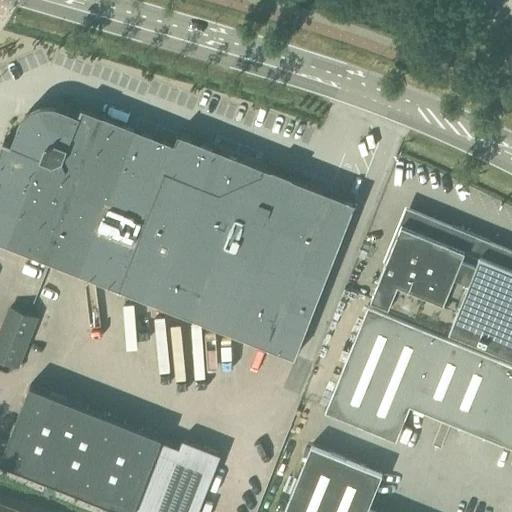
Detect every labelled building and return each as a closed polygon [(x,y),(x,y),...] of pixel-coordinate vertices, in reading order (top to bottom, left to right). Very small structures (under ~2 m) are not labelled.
[(49,273),(54,261),(98,278),(296,356),(356,201),(329,191),(328,191),(329,192),(321,212),(278,195),(278,193),(270,190),(263,174),(266,166),(180,132),(176,142),(83,105),(78,117),(60,110),(23,126),(16,144),(5,139),(0,151),(0,239),(31,252),(26,263),(49,273)] [(511,355),(511,252),(487,242),(488,241),(486,237),(456,225),(452,227),(452,228),(409,210),(388,260),(372,298),(511,355)] [(296,356),(98,278),(78,329),(276,407),(296,356)] [(511,443),(511,361),(370,303),(327,408),(398,437),(412,403),(511,443)] [(38,317),(12,307),(0,336),(0,358),(19,366),(38,317)] [(31,384),(1,460),(132,511),(199,511),(223,454),(184,439),(180,448),(162,440),(163,436),(31,384)] [(381,511),(369,507),(383,472),(313,444),(284,511),(381,511)]
